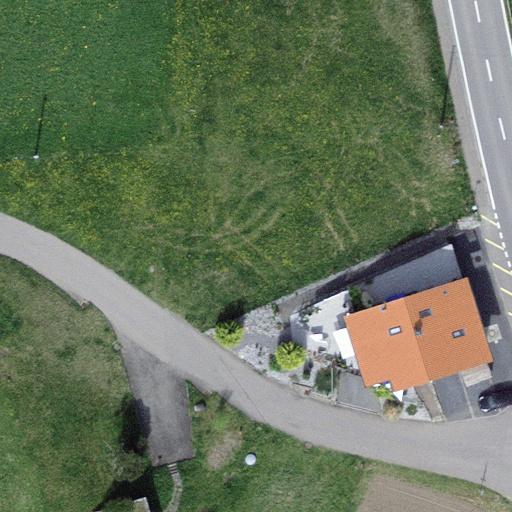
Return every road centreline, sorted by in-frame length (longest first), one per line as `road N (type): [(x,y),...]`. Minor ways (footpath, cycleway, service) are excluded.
road 1 (unclassified): [(511,450),(416,442),(297,415),(83,278),(0,236)]
road 2 (secondary): [(476,0),(511,162)]
